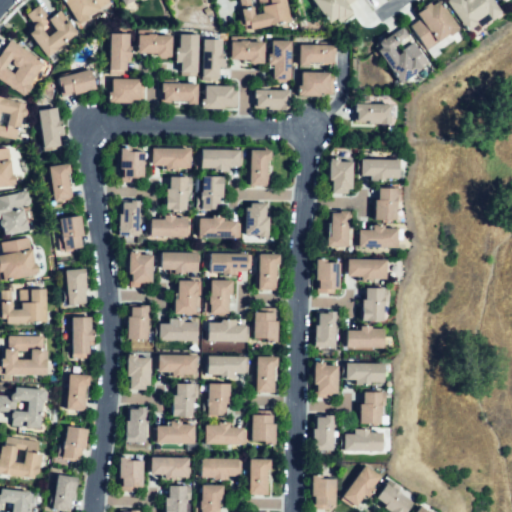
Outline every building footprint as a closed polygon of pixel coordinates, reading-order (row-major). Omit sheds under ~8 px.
[(107,0),(109,3),(89,16),(93,22),(83,28),(64,0),(107,0)] [(256,0),(285,0),(290,20),(249,29),(247,23),(240,24),(237,11),(252,7),(254,17),(261,15),(256,0)] [(311,0),(329,26),(350,12),(342,0),(311,0)] [(494,0),(503,13),(495,18),(491,13),(480,20),(484,26),(474,33),(451,0),(465,0),(466,1),(467,0),(494,0)] [(441,2),(459,30),(426,51),(411,27),(421,21),(416,14),(429,5),(431,8),(441,2)] [(77,34),(46,55),(30,32),(35,28),(26,15),(39,5),(48,19),(55,14),(61,23),(67,19),(77,34)] [(128,34),(127,69),(110,69),(111,34),(128,34)] [(178,34),(196,34),(197,73),(179,73),(178,34)] [(137,53),(137,36),(171,36),(171,53),(137,53)] [(202,39),(221,40),(219,79),(200,78),(202,39)] [(0,54),(8,41),(41,61),(22,92),(0,78),(0,54)] [(272,41),(289,41),(289,80),(272,80),(272,41)] [(428,64),(400,84),(377,51),(392,41),(398,50),(412,41),(428,64)] [(230,59),(231,42),(265,43),(265,60),(230,59)] [(300,44),(336,45),(336,62),(300,62),(300,44)] [(58,77),(90,69),(95,89),(63,97),(58,77)] [(299,96),(299,74),(330,73),(330,95),(299,96)] [(112,79),(140,79),(140,101),(112,101),(112,79)] [(160,101),(160,85),(195,85),(195,101),(160,101)] [(203,109),(204,87),(236,88),(235,110),(203,109)] [(256,108),(256,91),(289,92),(288,109),(256,108)] [(0,96),(25,102),(16,140),(0,136),(0,96)] [(354,122),(355,104),(392,105),(392,124),(354,122)] [(37,111),(56,108),(63,145),(44,149),(37,111)] [(0,146),(6,146),(11,187),(0,188),(0,146)] [(147,149),(190,149),(189,167),(146,167),(147,149)] [(200,149),(238,150),(238,168),(200,167),(200,149)] [(121,151),(142,151),(142,182),(120,181),(121,151)] [(251,151),(268,151),(268,185),(250,185),(251,151)] [(330,158),(351,159),(350,196),(329,196),(330,158)] [(362,160),(400,162),(399,180),(361,178),(362,160)] [(49,164),(68,161),(73,198),(54,201),(49,164)] [(166,177),(186,177),(185,209),(166,209),(166,177)] [(202,177),(220,177),(220,211),(202,211),(202,177)] [(378,189),(397,190),(397,222),(377,222),(378,189)] [(25,190),(0,195),(0,234),(26,229),(22,208),(28,207),(25,190)] [(138,201),(138,236),(117,236),(118,201),(138,201)] [(267,204),(266,239),(245,238),(246,204),(267,204)] [(327,212),(347,212),(346,246),(327,245),(327,212)] [(55,218),(75,215),(80,248),(61,251),(55,218)] [(150,236),(150,218),(187,219),(187,236),(150,236)] [(196,237),(196,220),(236,220),(236,237),(196,237)] [(352,248),(353,229),(398,231),(397,249),(352,248)] [(0,243),(30,239),(36,276),(0,282),(0,243)] [(127,252),(151,253),(150,285),(126,284),(127,252)] [(156,254),(198,255),(198,272),(155,272),(156,254)] [(212,255),(248,256),(248,274),(212,274),(212,255)] [(276,255),(276,290),(256,290),(256,255),(276,255)] [(317,260),(338,261),(338,293),(316,293),(317,260)] [(349,260),(386,261),(386,279),(348,278),(349,260)] [(65,272),(83,271),(85,305),(67,306),(65,272)] [(196,281),(196,313),(173,313),(174,280),(196,281)] [(207,283),(229,283),(228,312),(206,311),(207,283)] [(46,289),(45,325),(0,323),(0,302),(11,302),(10,311),(19,311),(19,288),(46,289)] [(384,290),(383,321),(363,320),(364,290),(384,290)] [(147,304),(146,338),(128,337),(129,304),(147,304)] [(312,310),(337,310),(336,345),(312,345),(312,310)] [(255,312),(276,312),(275,339),(254,339),(255,312)] [(72,318),(90,317),(90,358),(72,358),(72,318)] [(158,339),(159,322),(196,322),(196,340),(158,339)] [(207,340),(207,322),(245,322),(244,340),(207,340)] [(347,347),(347,328),(383,328),(383,347),(347,347)] [(39,336),(39,348),(46,348),(46,373),(4,372),(4,347),(12,347),(12,336),(39,336)] [(196,354),(195,372),(158,371),(158,353),(196,354)] [(149,355),(148,388),(126,388),(127,354),(149,355)] [(274,355),(272,393),(253,392),(255,355),(274,355)] [(208,356),(243,356),(243,373),(208,372),(208,356)] [(338,363),(336,397),(316,396),(318,362),(338,363)] [(346,363),(384,363),(384,380),(346,380),(346,363)] [(68,372),(86,374),(84,411),(66,409),(68,372)] [(194,382),(193,415),(171,415),(172,382),(194,382)] [(208,382),(227,382),(227,416),(207,416),(208,382)] [(14,386),(14,395),(0,393),(0,409),(9,411),(8,424),(40,427),(43,389),(14,386)] [(356,402),(356,423),(377,424),(378,391),(360,391),(360,402),(356,402)] [(143,405),(142,441),(123,441),(124,405),(143,405)] [(312,413),(332,413),(331,450),(311,450),(312,413)] [(252,414),(275,414),(274,440),(252,439),(252,414)] [(194,443),(151,441),(152,422),(195,424),(194,443)] [(66,423),(86,426),(81,459),(61,456),(66,423)] [(204,443),(204,426),(244,426),(244,443),(204,443)] [(343,449),(343,431),(383,431),(383,449),(343,449)] [(17,438),(16,445),(2,442),(0,457),(0,472),(35,479),(40,454),(33,453),(35,441),(17,438)] [(142,458),(142,488),(119,488),(119,457),(142,458)] [(147,457),(188,457),(188,476),(147,476),(147,457)] [(202,457),(238,457),(238,477),(202,477),(202,457)] [(249,458),(268,458),(268,493),(249,493),(249,458)] [(342,498),(366,465),(380,475),(356,508),(342,498)] [(57,472),(75,474),(69,511),(51,508),(57,472)] [(311,473),(333,473),(333,505),(311,505),(311,473)] [(222,483),(220,511),(199,511),(200,482),(222,483)] [(185,483),(185,511),(165,511),(165,483),(185,483)] [(387,483),(413,501),(405,511),(388,511),(374,502),(387,483)] [(0,511),(0,488),(31,492),(28,511),(0,511)]
